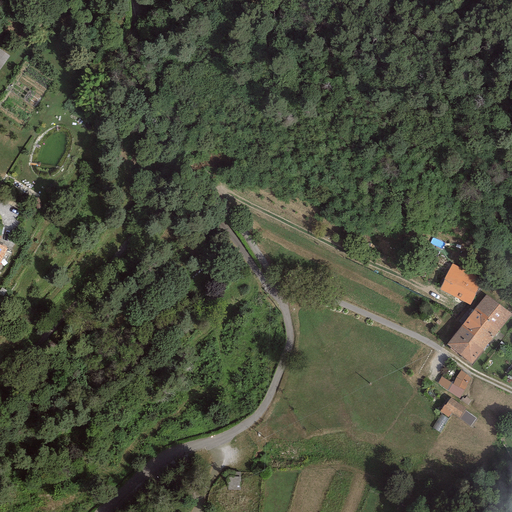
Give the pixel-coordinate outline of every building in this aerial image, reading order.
[(0,68),(9,56),(0,49),(0,68)] [(483,282),(458,270),(446,294),(471,306),(483,282)] [(511,316),(485,295),(446,343),(472,364),(511,316)] [(471,379),(459,372),(453,384),(465,391),(471,379)] [(465,410),(447,398),(439,411),(448,418),(451,413),(459,419),(465,410)] [(241,473),(229,473),(228,491),(240,492),(241,473)]
